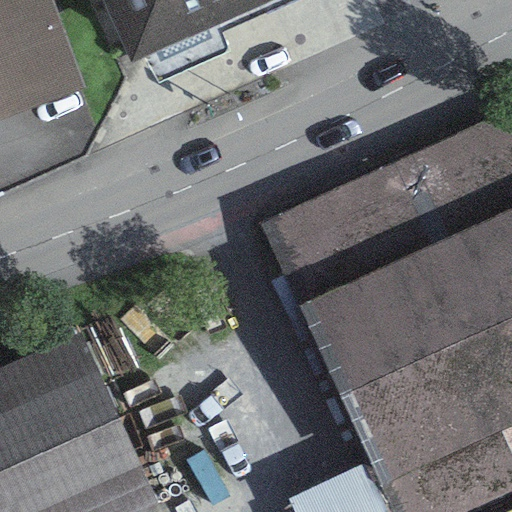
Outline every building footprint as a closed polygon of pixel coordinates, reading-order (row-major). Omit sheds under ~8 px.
[(52,0),(0,0),(0,121),(87,92),(52,0)] [(277,0),(103,0),(134,65),(147,59),(277,0)] [(277,0),(147,59),(159,84),(232,52),(224,33),(297,0),(277,0)] [(392,511),(478,511),(511,496),(511,109),(261,222),(369,461),(392,511)] [(0,368),(0,511),(138,511),(161,502),(78,331),(0,368)] [(392,511),(369,461),(281,502),(285,511),(392,511)]
